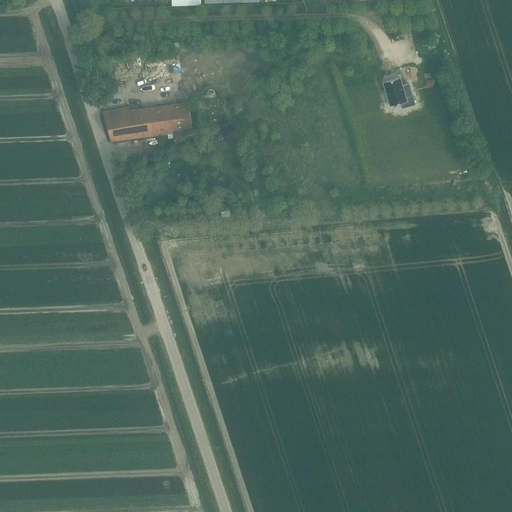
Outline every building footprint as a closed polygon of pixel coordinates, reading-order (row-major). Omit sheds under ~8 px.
[(215,66),(227,65),(225,44),(178,50),(183,91),(218,87),(215,66)] [(109,80),(114,79),(145,75),(142,56),(107,60),(109,80)] [(377,78),(384,102),(393,99),(394,102),(406,99),(401,78),(395,80),(393,73),(377,78)] [(128,107),(102,112),(110,141),(172,133),(172,130),(191,127),(187,102),(129,111),(128,107)] [(197,129),(187,130),(188,138),(198,137),(197,129)] [(287,151),(279,153),(284,168),(292,165),(293,167),(305,163),(304,162),(312,159),(310,153),(320,150),(317,139),(305,142),(306,145),(299,147),(299,146),(298,146),(297,143),(287,146),(288,149),(287,149),(287,151)]
